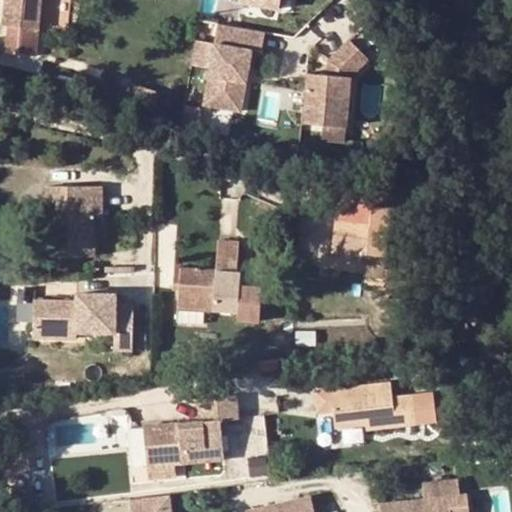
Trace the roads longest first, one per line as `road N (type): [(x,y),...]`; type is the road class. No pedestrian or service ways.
road 1 (track): [(0,107),(157,148),(286,206)]
road 2 (track): [(141,144),(143,272)]
